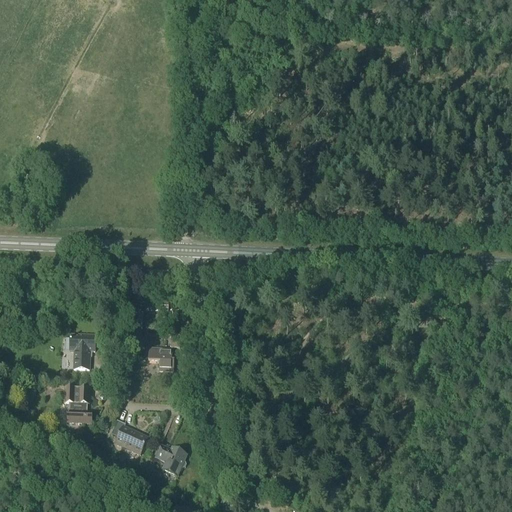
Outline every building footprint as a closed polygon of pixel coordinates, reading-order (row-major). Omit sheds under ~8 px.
[(95,354),(95,338),(70,337),(69,352),(74,352),(73,372),(89,372),(90,357),(88,357),(88,354),(95,354)] [(180,338),(171,337),(170,349),(179,350),(180,338)] [(174,374),(174,363),(172,363),(172,352),(149,351),(148,364),(159,364),(158,373),(174,374)] [(87,406),(88,391),(64,390),(63,405),(69,405),(69,413),(67,413),(66,424),(90,425),(91,414),(84,414),(85,406),(87,406)] [(141,458),(148,441),(123,429),(124,426),(115,422),(109,436),(116,439),(113,446),(141,458)] [(171,453),(167,452),(160,448),(154,460),(166,465),(163,473),(177,479),(181,470),(183,471),(185,470),(187,467),(186,464),(184,464),(187,458),(172,451),(171,453)]
